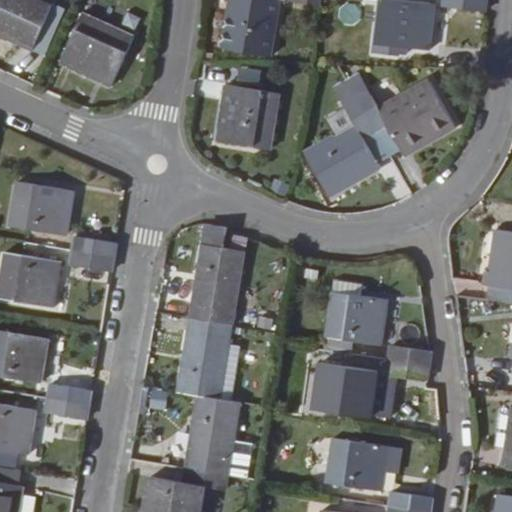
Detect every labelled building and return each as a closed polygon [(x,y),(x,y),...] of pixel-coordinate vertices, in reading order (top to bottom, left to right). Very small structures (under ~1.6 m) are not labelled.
[(51,0),(0,0),(0,34),(33,50),(55,1),(51,0)] [(270,55),(279,0),(290,0),(304,3),(304,0),(227,0),(220,47),(270,55)] [(408,0),(377,0),(372,50),(394,53),(395,50),(403,51),(404,45),(426,48),(431,3),(408,0)] [(483,9),(483,0),(442,0),(442,4),(483,9)] [(447,41),(449,7),(438,7),(436,41),(447,41)] [(82,13),(60,62),(113,85),(135,37),(82,13)] [(452,123),(427,80),(377,108),(365,86),(352,94),(372,129),(385,122),(399,146),(402,151),(452,123)] [(277,93),(224,84),(215,140),(268,150),(277,93)] [(329,194),(377,166),(374,161),(360,137),(372,129),(352,94),(339,102),(352,123),(304,151),(329,194)] [(399,146),(385,122),(372,129),(387,153),(399,146)] [(387,153),(372,129),(360,137),(374,161),(387,153)] [(71,188),(17,179),(9,224),(64,233),(71,188)] [(221,247),(225,226),(204,222),(201,244),(221,247)] [(511,229),(495,227),(487,284),(489,284),(487,298),(511,301),(511,229)] [(111,256),(114,242),(74,235),(72,249),(111,256)] [(229,324),(241,249),(221,247),(201,244),(188,317),(229,324)] [(109,269),(111,256),(72,249),(70,262),(109,269)] [(5,252),(0,279),(0,296),(52,306),(59,261),(5,252)] [(359,296),(361,283),(331,278),(329,291),(359,296)] [(377,345),(384,299),(359,296),(329,291),(322,336),(377,345)] [(217,397),(226,342),(229,324),(188,317),(176,390),(196,394),(217,397)] [(0,329),(0,375),(39,382),(47,337),(0,329)] [(230,399),(238,345),(226,342),(217,397),(230,399)] [(426,366),(428,352),(389,345),(387,360),(426,366)] [(343,353),(341,364),(384,372),(387,361),(343,353)] [(425,379),(426,366),(387,360),(385,372),(425,379)] [(373,372),(318,363),(311,407),(367,415),(373,372)] [(87,403),(89,390),(49,383),(47,397),(87,403)] [(225,474),(237,401),(230,399),(217,397),(196,394),(184,467),(225,474)] [(84,418),(87,403),(47,397),(45,410),(84,418)] [(0,402),(0,448),(27,453),(34,409),(0,402)] [(511,404),(510,405),(501,464),(511,465),(511,404)] [(332,436),(325,482),(380,490),(383,470),(396,472),(400,447),(332,436)] [(162,511),(198,511),(203,484),(223,488),(225,474),(184,467),(181,481),(148,474),(143,508),(162,511)] [(17,511),(22,483),(0,479),(0,511),(17,511)] [(428,511),(429,497),(391,491),(389,505),(428,511)] [(511,511),(511,495),(497,494),(494,511),(511,511)]
